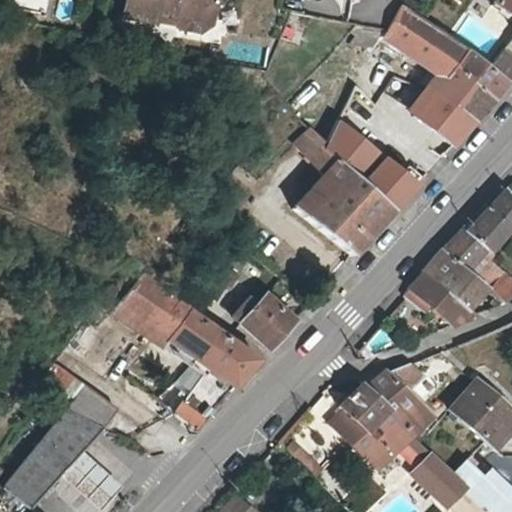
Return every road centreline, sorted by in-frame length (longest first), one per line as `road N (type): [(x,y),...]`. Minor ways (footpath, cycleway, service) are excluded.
road 1 (primary): [(304,360),(511,140)]
road 2 (residential): [(304,360),(354,372),(511,308)]
road 3 (primary): [(154,511),(304,360)]
